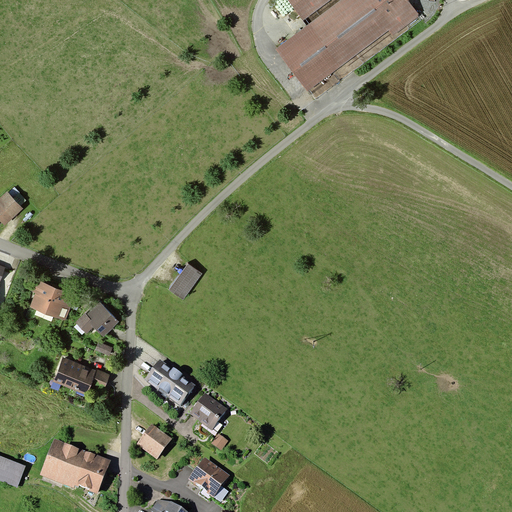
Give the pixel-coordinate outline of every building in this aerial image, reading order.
[(289,0),(309,25),(277,49),(308,91),(389,29),(393,36),(420,16),(408,1),(408,0),(289,0)] [(12,192),(0,202),(0,213),(8,223),(26,208),(12,192)] [(192,265),(174,289),(187,299),(205,275),(192,265)] [(0,299),(9,271),(0,268),(0,299)] [(36,306),(68,320),(78,296),(40,280),(36,290),(42,293),(36,306)] [(120,321),(98,299),(75,322),(87,334),(94,327),(104,337),(120,321)] [(113,347),(98,342),(95,350),(109,356),(113,347)] [(97,371),(63,357),(53,381),(87,395),(91,383),(97,371)] [(164,364),(150,382),(186,409),(200,391),(164,364)] [(97,369),(97,371),(91,383),(105,389),(110,375),(97,369)] [(209,397),(195,416),(216,431),(230,412),(209,397)] [(158,429),(144,447),(162,461),(176,443),(158,429)] [(58,445),(47,477),(104,496),(115,464),(58,445)] [(0,459),(0,481),(21,490),(28,471),(0,459)] [(207,462),(194,481),(218,498),(231,479),(207,462)] [(184,511),(166,501),(159,511),(184,511)]
